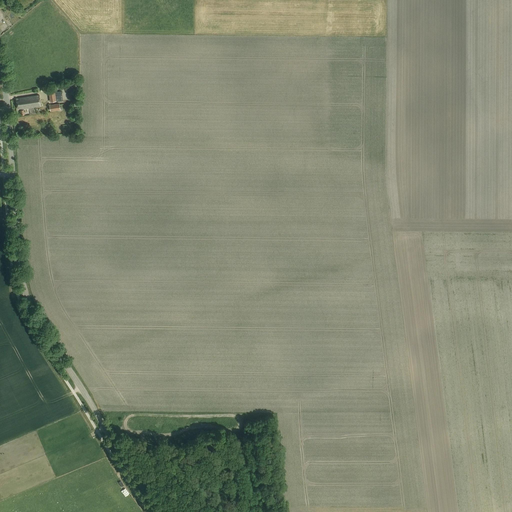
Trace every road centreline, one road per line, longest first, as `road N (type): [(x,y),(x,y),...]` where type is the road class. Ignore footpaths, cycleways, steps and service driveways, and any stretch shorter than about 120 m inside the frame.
road 1 (tertiary): [(159,511),(27,299),(0,61)]
road 2 (track): [(105,447),(127,438),(211,469),(236,465)]
